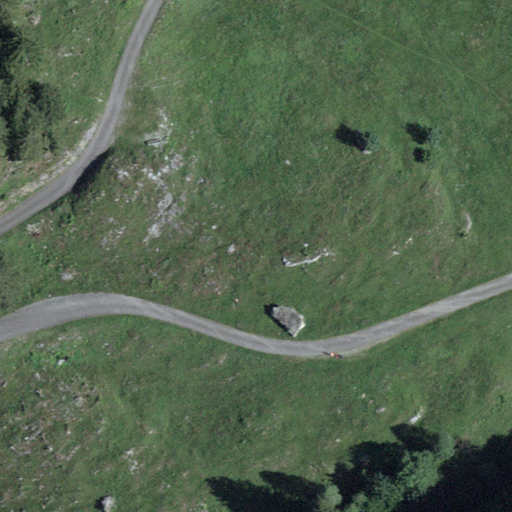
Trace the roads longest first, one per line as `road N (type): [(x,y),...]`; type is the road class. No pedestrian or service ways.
road 1 (unclassified): [(511,279),(351,341),(301,350),(128,302),(0,329)]
road 2 (unclassified): [(0,224),(98,145),(157,0)]
